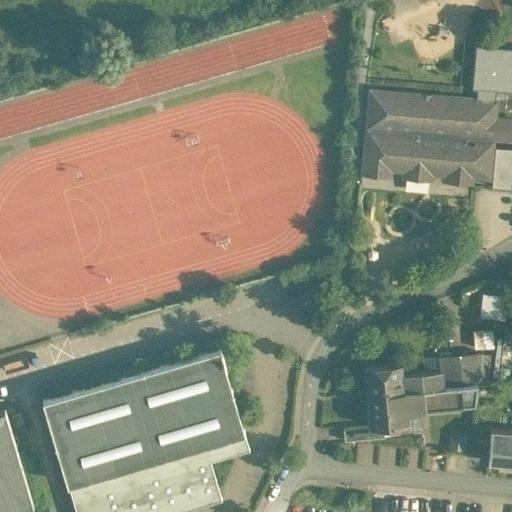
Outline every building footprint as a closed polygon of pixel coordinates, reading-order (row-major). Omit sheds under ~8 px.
[(496,99),(371,88),(364,165),(489,175),(491,153),(492,146),(493,136),(494,117),(496,99)] [(511,118),(494,117),(493,136),(511,137),(511,118)] [(511,184),(511,146),(495,145),(495,147),(492,147),(492,146),(491,153),(495,153),(492,185),(511,186),(511,184)] [(303,266),(280,273),(287,296),(310,289),(303,266)] [(508,294),(482,291),(480,314),(505,317),(508,294)] [(471,326),(472,344),(492,344),(492,325),(471,326)] [(220,344),(42,396),(68,481),(77,511),(170,511),(222,497),(211,458),(250,447),(244,429),(245,429),(220,344)] [(481,351),(439,354),(441,368),(443,384),(477,381),(481,351)] [(400,362),(366,365),(368,391),(402,388),(443,384),(441,368),(401,372),(400,362)] [(443,384),(402,388),(403,397),(413,396),(413,400),(433,399),(434,404),(474,401),(477,381),(443,384)] [(402,388),(368,391),(371,423),(405,420),(403,397),(402,388)] [(0,511),(3,511),(33,503),(5,408),(0,409),(0,511)] [(511,429),(492,427),(492,426),(491,426),(487,459),(489,460),(489,458),(500,459),(500,463),(511,463),(511,429)]
